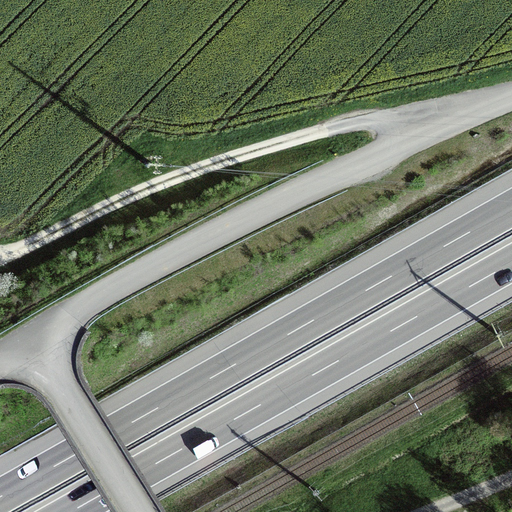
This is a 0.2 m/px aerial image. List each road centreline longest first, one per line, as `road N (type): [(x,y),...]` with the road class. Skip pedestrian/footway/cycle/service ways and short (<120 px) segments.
road 1 (motorway): [(511,206),(0,495)]
road 2 (track): [(511,84),(297,127),(140,185),(0,260)]
road 3 (unclassified): [(36,338),(256,212),(511,99)]
road 4 (motorway): [(72,511),(511,263)]
road 5 (unclassified): [(36,338),(145,511)]
